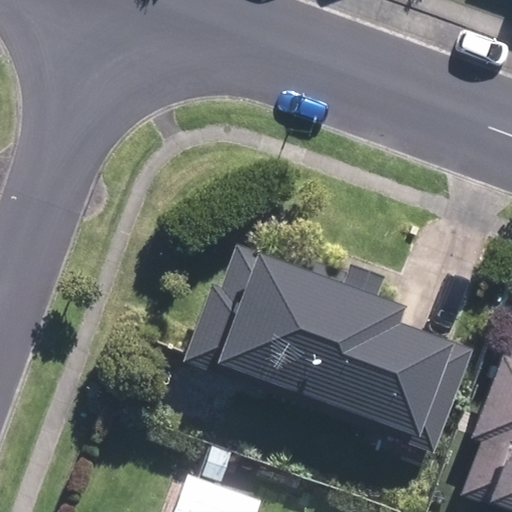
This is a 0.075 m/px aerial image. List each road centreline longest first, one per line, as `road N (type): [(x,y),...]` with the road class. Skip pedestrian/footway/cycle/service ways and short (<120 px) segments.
road 1 (residential): [(511,143),(146,0)]
road 2 (residential): [(145,0),(0,362)]
